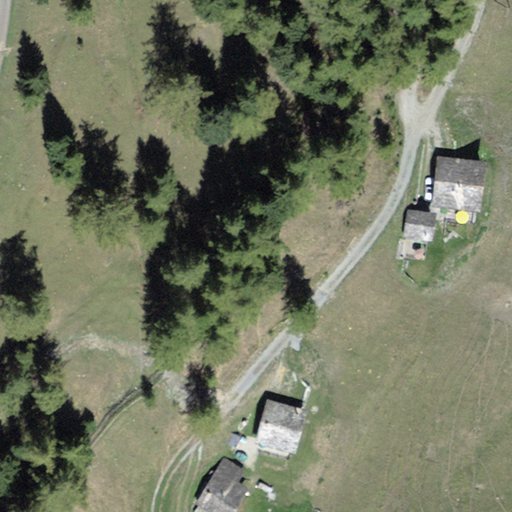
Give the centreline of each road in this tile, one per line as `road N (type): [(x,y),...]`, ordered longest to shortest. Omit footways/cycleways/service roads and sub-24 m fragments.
road 1 (track): [(483,0),(411,148),(407,188),(314,315),(265,359),(214,431),(183,458),(157,511)]
road 2 (track): [(411,148),(411,0)]
